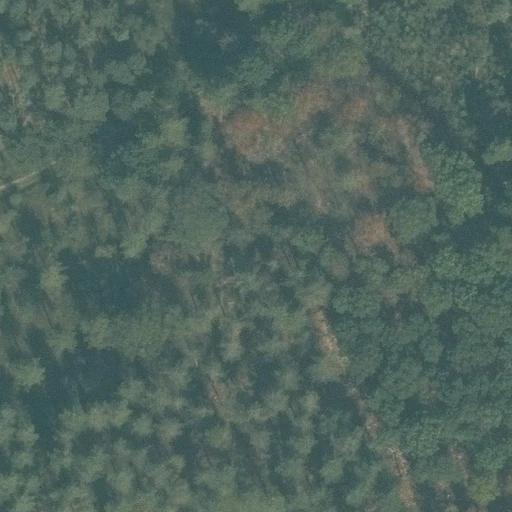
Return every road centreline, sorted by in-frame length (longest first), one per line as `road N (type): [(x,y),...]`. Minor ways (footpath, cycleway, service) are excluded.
road 1 (track): [(107,141),(99,511)]
road 2 (track): [(0,193),(304,45)]
road 3 (track): [(304,45),(429,161),(511,259)]
